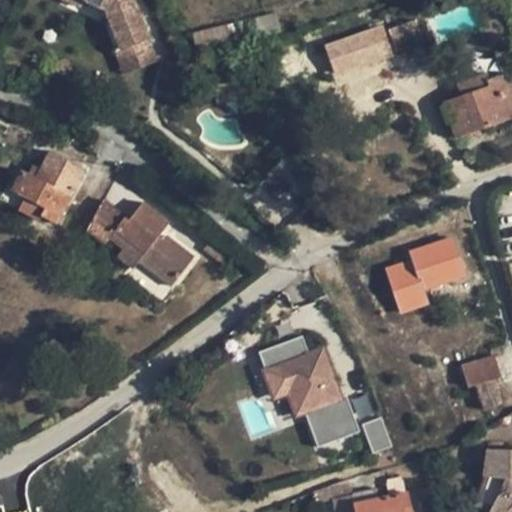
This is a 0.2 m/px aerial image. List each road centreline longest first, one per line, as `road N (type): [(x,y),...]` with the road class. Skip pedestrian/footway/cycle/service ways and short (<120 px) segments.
road 1 (residential): [(0,467),(16,466),(87,423),(289,271)]
road 2 (residential): [(0,98),(125,156),(289,271)]
road 3 (residential): [(289,271),(511,172)]
road 4 (unknown): [(470,187),(511,316)]
